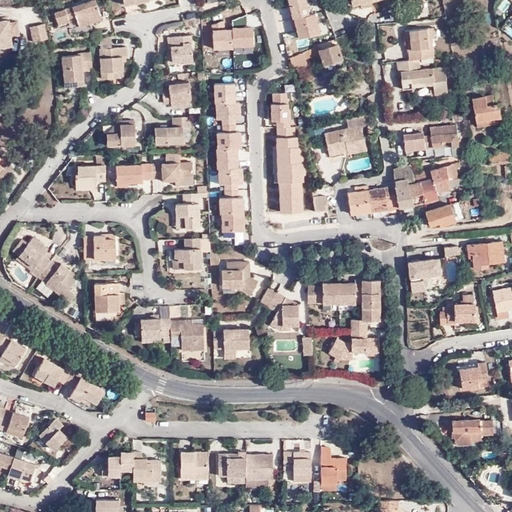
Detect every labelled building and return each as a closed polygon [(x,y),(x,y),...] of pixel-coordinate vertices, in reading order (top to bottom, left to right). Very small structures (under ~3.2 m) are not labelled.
[(102,19),(96,0),(91,0),(54,13),(59,25),(69,21),(69,19),(76,17),(79,27),(102,19)] [(305,0),(286,0),(292,19),(309,13),(305,0)] [(309,13),(292,19),(298,38),(319,32),(315,13),(309,13)] [(198,16),(187,19),(189,26),(200,22),(198,16)] [(19,35),(18,21),(9,23),(9,19),(0,20),(0,47),(12,46),(11,36),(19,35)] [(47,36),(45,23),(30,27),(33,39),(47,36)] [(231,26),(232,28),(232,45),(252,45),(252,26),(231,26)] [(408,50),(409,60),(419,58),(434,57),(432,38),(435,38),(434,27),(409,30),(411,50),(408,50)] [(232,28),(211,29),(212,47),(232,48),(232,45),(232,28)] [(182,61),(182,63),(194,62),(191,35),(167,36),(168,45),(170,45),(171,50),(168,51),(166,51),(167,62),(182,61)] [(112,47),(111,36),(100,38),(100,48),(112,47)] [(298,47),(294,38),(288,40),(291,50),(298,47)] [(342,58),(336,38),(317,44),(320,53),(324,64),(342,58)] [(320,53),(317,44),(314,45),(314,47),(289,58),(293,66),(295,65),(298,72),(309,68),(306,59),(320,53)] [(127,46),(112,47),(100,48),(99,48),(101,78),(113,78),(113,71),(124,70),(123,62),(126,61),(126,56),(128,55),(127,46)] [(210,49),(210,70),(233,70),(233,48),(210,49)] [(92,65),(91,51),(81,52),(82,54),(62,56),(65,87),(85,85),(83,71),(82,67),(92,65)] [(419,58),(409,60),(397,61),(398,72),(400,71),(402,88),(433,85),(434,95),(448,93),(445,66),(420,69),(419,58)] [(189,81),(168,84),(168,87),(161,87),(163,104),(171,102),(171,105),(192,103),(189,81)] [(234,82),(213,83),(215,103),(236,102),(234,82)] [(286,92),(273,93),(273,103),(286,103),(286,92)] [(476,121),(501,117),(498,103),(494,104),(492,94),(471,98),(476,121)] [(215,103),(215,119),(222,119),(235,118),(239,118),(240,102),(236,102),(215,103)] [(286,103),(273,103),(271,103),(272,120),(277,120),(289,119),(290,119),(290,108),(288,108),(287,103),(286,103)] [(191,116),(172,117),(172,126),(154,127),(155,143),(184,142),(184,127),(191,127),(191,116)] [(365,116),(347,120),(348,127),(324,132),(329,155),(347,151),(348,154),(367,149),(361,126),(366,125),(365,116)] [(502,122),(501,117),(476,121),(477,126),(502,122)] [(235,118),(222,119),(222,132),(235,131),(235,118)] [(119,123),(114,124),(114,132),(106,132),(107,145),(136,144),(135,120),(119,120),(119,123)] [(425,148),(432,148),(445,146),(444,141),(450,141),(451,147),(461,146),(460,138),(456,139),(455,125),(429,128),(430,136),(423,137),(422,133),(416,134),(417,136),(409,137),(409,135),(403,136),(405,152),(425,149),(425,148)] [(280,212),(303,211),(301,180),(303,180),(303,173),(305,173),(305,161),(303,162),(302,154),(300,154),(300,146),(298,146),(297,136),(295,136),(295,126),(290,126),(277,127),(278,147),(277,147),(278,181),(279,181),(280,212)] [(222,132),(215,132),(215,148),(237,148),(241,148),(240,131),(235,131),(222,132)] [(237,148),(215,148),(217,168),(238,167),(237,148)] [(491,163),(511,158),(511,149),(488,153),(491,163)] [(166,154),(166,163),(181,162),(180,153),(166,154)] [(97,165),(78,166),(78,174),(75,174),(75,185),(96,184),(96,180),(106,180),(105,165),(105,155),(96,155),(97,165)] [(166,163),(152,163),(153,179),(162,178),(162,180),(175,180),(194,179),(193,162),(181,162),(166,163)] [(448,179),(458,178),(455,168),(459,166),(458,162),(446,167),(448,179)] [(142,179),(153,179),(152,163),(116,165),(117,186),(131,186),(130,182),(130,178),(142,178),(142,179)] [(408,183),(415,182),(410,164),(393,169),(396,186),(399,207),(413,205),(408,183)] [(238,167),(217,168),(218,185),(224,184),(237,183),(242,184),(242,166),(238,167)] [(430,170),(432,178),(432,182),(434,183),(437,192),(450,188),(449,186),(448,179),(446,167),(430,170)] [(432,178),(421,180),(425,201),(439,198),(437,192),(434,183),(432,182),(432,178)] [(463,185),(462,178),(458,178),(448,179),(449,186),(463,185)] [(425,201),(421,180),(415,182),(408,183),(413,205),(425,201)] [(499,189),(498,182),(486,183),(487,190),(499,189)] [(237,183),(224,184),(225,196),(238,196),(237,183)] [(387,210),(399,207),(396,186),(369,190),(371,211),(387,210)] [(350,213),(371,211),(369,190),(355,191),(347,192),(350,213)] [(200,227),(199,192),(197,192),(183,193),(183,203),(175,203),(176,216),(182,215),(183,228),(200,227)] [(311,195),(312,209),(327,208),(325,194),(311,195)] [(219,196),(220,231),(243,230),(243,196),(238,196),(225,196),(219,196)] [(451,204),(425,211),(429,226),(439,223),(440,226),(456,221),(451,204)] [(452,206),(455,218),(463,216),(460,204),(452,206)] [(414,210),(413,205),(399,207),(400,213),(414,210)] [(312,211),(313,218),(328,216),(327,209),(312,211)] [(83,235),(84,259),(116,258),(116,238),(106,238),(105,235),(83,235)] [(42,273),(52,260),(44,254),(40,251),(45,245),(33,236),(28,243),(21,238),(12,250),(19,255),(34,267),(32,269),(30,272),(38,278),(42,273)] [(201,268),(200,237),(184,238),(184,248),(174,248),(175,257),(178,257),(178,261),(173,261),(173,269),(201,268)] [(487,263),(504,261),(502,241),(468,244),(469,254),(473,253),(474,264),(487,263)] [(49,248),(45,245),(40,251),(44,254),(49,248)] [(458,245),(444,247),(445,255),(458,254),(460,253),(459,247),(458,247),(458,245)] [(34,267),(19,255),(16,258),(32,269),(34,267)] [(439,258),(408,262),(411,287),(412,291),(424,290),(423,276),(441,273),(439,258)] [(59,266),(52,260),(42,273),(49,278),(45,283),(69,302),(74,296),(75,295),(75,293),(68,289),(75,280),(75,279),(74,278),(73,276),(68,272),(70,269),(61,262),(59,266)] [(248,278),(248,263),(225,263),(226,271),(222,271),(223,287),(235,287),(251,296),(258,284),(248,278)] [(352,329),(367,329),(367,320),(380,320),(379,279),(355,280),(355,283),(322,283),(322,285),(307,286),(307,290),(307,301),(323,301),(323,303),(362,303),(362,320),(352,320),(352,329)] [(94,283),(95,311),(120,310),(120,303),(125,303),(125,293),(120,293),(119,282),(94,283)] [(511,286),(492,290),(498,318),(509,316),(508,316),(507,310),(511,309),(511,286)] [(259,302),(268,307),(276,294),(267,289),(259,302)] [(276,294),(268,307),(277,312),(269,326),(279,331),(295,331),(295,305),(276,294)] [(447,307),(446,321),(475,321),(475,303),(473,303),(473,294),(462,294),(462,303),(454,303),(454,301),(447,302),(447,307)] [(170,319),(170,317),(159,318),(151,318),(141,318),(141,322),(134,322),(135,336),(141,335),(141,337),(161,336),(161,333),(163,333),(171,333),(170,324),(170,319)] [(203,323),(170,324),(171,333),(171,336),(181,335),(181,345),(182,350),(204,349),(203,323)] [(9,337),(14,329),(9,327),(5,334),(0,342),(0,351),(3,353),(1,355),(17,364),(26,348),(9,337)] [(367,338),(367,329),(352,329),(352,342),(344,342),(337,338),(329,353),(340,359),(352,358),(352,351),(366,351),(367,355),(380,355),(380,338),(367,338)] [(223,333),(213,333),(214,348),(224,348),(224,356),(236,355),(235,349),(249,349),(248,330),(223,331),(223,333)] [(171,336),(171,333),(163,333),(163,342),(171,342),(171,336)] [(171,336),(171,342),(171,346),(181,345),(181,335),(171,336)] [(312,354),(310,336),(303,337),(304,355),(312,354)] [(161,341),(151,341),(152,349),(162,349),(161,341)] [(17,364),(1,355),(0,357),(0,359),(14,368),(17,364)] [(58,380),(65,384),(75,369),(68,365),(67,364),(64,369),(44,357),(34,374),(54,386),(58,380)] [(75,369),(77,364),(70,361),(68,365),(75,369)] [(486,361),(478,362),(478,365),(459,368),(462,389),(488,385),(486,378),(488,377),(486,361)] [(81,372),(84,368),(77,364),(75,369),(81,372)] [(75,369),(65,384),(73,389),(70,395),(80,401),(83,396),(91,401),(96,404),(104,390),(95,385),(81,376),(83,373),(81,372),(75,369)] [(88,377),(83,373),(81,376),(95,385),(100,377),(91,372),(88,377)] [(83,396),(80,401),(89,406),(91,401),(83,396)] [(9,424),(6,432),(23,437),(29,416),(6,409),(1,421),(9,424)] [(145,421),(155,421),(155,411),(145,411),(145,421)] [(63,424),(56,417),(39,435),(54,450),(68,436),(59,428),(63,424)] [(480,420),(479,419),(452,420),(453,439),(458,446),(472,445),(472,442),(481,442),(481,435),(493,434),(493,419),(480,420)] [(0,425),(0,429),(6,432),(9,424),(1,421),(0,425)] [(330,446),(320,446),(321,483),(336,482),(337,479),(346,479),(346,457),(335,457),(334,460),(331,460),(330,457),(330,446)] [(246,454),(246,450),(237,451),(237,453),(237,457),(227,456),(227,453),(218,453),(218,476),(227,476),(245,476),(246,454)] [(0,471),(8,474),(14,456),(0,451),(0,471)] [(133,470),(133,451),(120,451),(120,456),(108,456),(108,463),(102,463),(102,476),(121,476),(121,470),(133,470)] [(142,451),(133,451),(133,470),(133,476),(142,477),(142,481),(161,481),(161,459),(152,459),(152,462),(147,462),(147,459),(147,458),(142,458),(142,451)] [(208,479),(208,451),(180,451),(181,479),(208,479)] [(311,451),(283,451),(283,470),(293,470),(293,473),(311,473),(311,451)] [(499,461),(508,459),(507,452),(498,453),(499,461)] [(273,454),(246,454),(246,476),(245,479),(269,479),(273,479),(273,454)] [(36,464),(14,456),(8,474),(20,478),(30,481),(36,464)] [(246,484),(246,487),(269,487),(269,479),(245,479),(246,484)] [(321,483),(321,490),(337,490),(336,482),(321,483)] [(119,511),(119,499),(96,499),(95,511),(119,511)]
